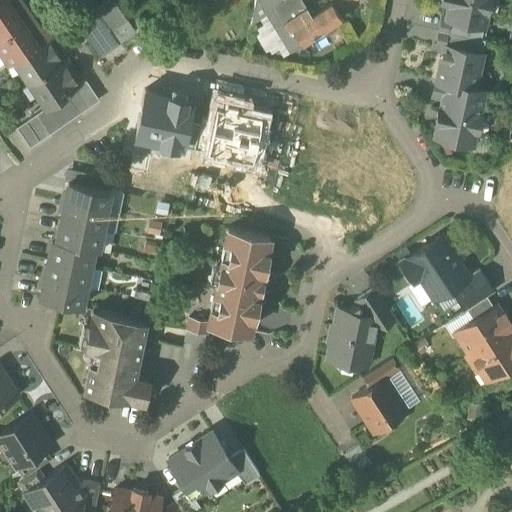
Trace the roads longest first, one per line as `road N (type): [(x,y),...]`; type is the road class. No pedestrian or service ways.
road 1 (residential): [(0,316),(19,323),(88,425),(149,438),(257,358),(297,367)]
road 2 (residential): [(376,89),(317,88),(153,53),(106,83)]
road 3 (residential): [(297,367),(323,272),(455,193)]
road 4 (residential): [(106,83),(109,123),(19,187)]
road 5 (residential): [(455,193),(376,89)]
